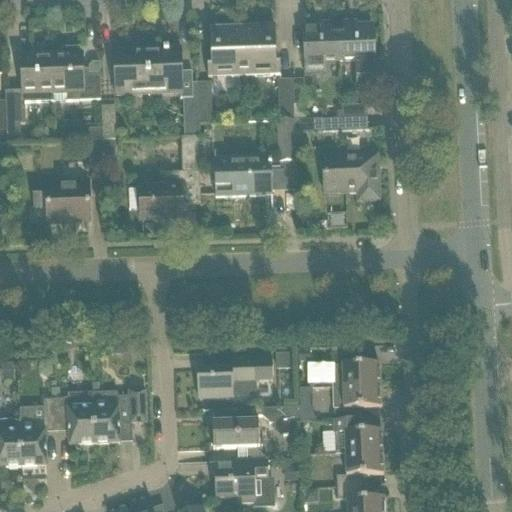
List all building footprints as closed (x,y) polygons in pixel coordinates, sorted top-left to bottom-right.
[(336,66),(340,66),(339,62),(339,35),(333,35),(333,25),(321,26),(321,30),(304,30),(306,74),(324,73),(324,68),(336,68),(336,66)] [(344,35),(339,35),(339,62),(340,66),(345,66),(345,68),(355,67),(356,95),(383,94),(382,63),(373,63),(372,28),(356,28),(356,25),(344,25),(344,35)] [(242,29),(244,78),(280,76),(279,63),(276,64),(275,28),(254,28),(255,41),(243,41),(243,29),(242,29)] [(208,79),(244,78),(242,29),(242,32),(231,32),(231,29),(210,30),(211,66),(208,66),(208,79)] [(63,56),(52,56),(53,104),(101,102),(100,64),(92,64),(89,68),(89,75),(82,75),(82,55),(80,55),(80,49),(63,50),(63,56)] [(180,74),(180,51),(147,52),(149,95),(181,94),(181,101),(193,101),(192,73),(180,74)] [(116,96),(149,95),(147,52),(115,54),(116,96)] [(23,93),(5,94),(6,104),(7,132),(7,146),(21,145),(20,127),(24,127),(24,105),(53,104),(52,56),(21,57),(23,93)] [(294,121),(293,105),(292,80),(278,81),(280,121),(294,121)] [(304,80),(292,80),(293,105),(305,105),(304,80)] [(197,85),(198,104),(198,116),(199,124),(213,124),(211,84),(197,85)] [(342,108),(342,119),(367,118),(367,107),(342,108)] [(103,142),(116,141),(115,108),(102,109),(102,131),(103,142)] [(198,116),(185,117),(186,138),(199,137),(199,124),(198,116)] [(323,119),(323,135),(368,133),(367,118),(342,119),(323,119)] [(280,121),(277,121),(277,163),(294,164),(294,121),(280,121)] [(102,131),(90,131),(90,142),(103,142),(102,131)] [(200,166),(199,137),(186,138),(181,138),(182,174),(200,174),(199,166),(200,166)] [(103,142),(90,142),(91,170),(104,169),(104,161),(103,142)] [(379,203),(377,158),(324,160),(325,196),(358,195),(359,204),(379,203)] [(273,210),(271,163),(214,165),(215,200),(271,198),(271,210),(273,210)] [(200,174),(182,174),(160,175),(161,187),(143,188),(143,191),(129,192),(129,212),(141,211),(141,222),(181,221),(180,187),(200,186),(200,174)] [(90,223),(88,191),(87,179),(76,179),(76,184),(65,184),(65,181),(34,182),(35,209),(47,209),(48,226),(65,226),(65,224),(90,223)] [(332,367),(333,389),(342,388),(380,388),(379,366),(357,366),(357,354),(332,355),(332,367)] [(197,373),(198,401),(253,398),(256,396),(255,385),(272,385),(271,358),(230,360),(231,372),(197,373)] [(380,410),(380,388),(342,388),(333,389),(334,422),(359,422),(359,411),(380,410)] [(94,446),(119,445),(119,425),(147,424),(145,393),(127,394),(127,399),(117,399),(117,394),(92,395),(92,411),(94,446)] [(56,401),(57,434),(69,434),(69,447),(94,446),(92,411),(92,395),(67,396),(67,401),(56,401)] [(35,433),(20,434),(21,469),(46,468),(45,435),(57,434),(56,401),(43,402),(43,421),(34,422),(35,433)] [(209,464),(232,464),(268,462),(259,454),(258,419),(262,419),(268,424),(268,425),(275,425),(275,433),(280,439),(291,438),(297,432),(296,425),(301,424),(301,415),(301,409),(250,411),(250,423),(212,424),(212,432),(218,431),(222,435),(216,441),(216,445),(209,445),(209,464)] [(313,414),(301,415),(301,424),(317,424),(313,414)] [(345,456),(382,455),(381,433),(360,434),(359,422),(334,422),(335,456),(345,456)] [(0,470),(21,469),(20,434),(19,425),(14,423),(4,423),(0,423),(0,470)] [(383,477),(382,455),(345,456),(346,477),(336,478),(336,490),(362,489),(361,478),(383,477)] [(268,481),(268,462),(232,464),(232,476),(214,476),(215,501),(242,500),(242,505),(254,505),(254,511),(275,510),(274,481),(268,481)] [(347,501),(347,511),(384,511),(384,500),(362,501),(362,489),(336,490),(337,502),(347,501)]
